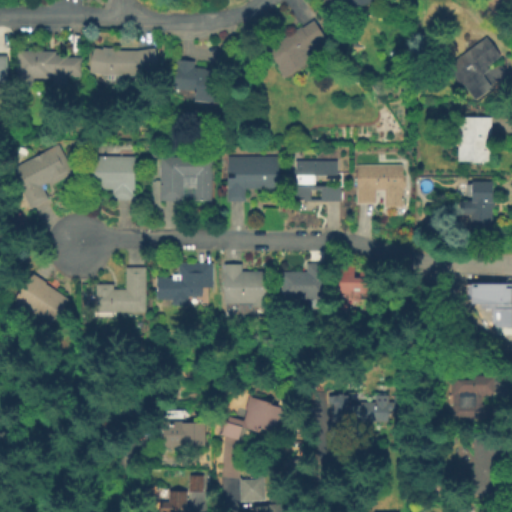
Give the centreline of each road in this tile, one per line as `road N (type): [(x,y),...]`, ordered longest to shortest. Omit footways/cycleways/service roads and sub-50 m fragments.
road 1 (residential): [(511,266),(411,264),(343,241),(110,236),(78,244)]
road 2 (residential): [(264,0),(218,19),(123,20)]
road 3 (residential): [(123,20),(0,19)]
